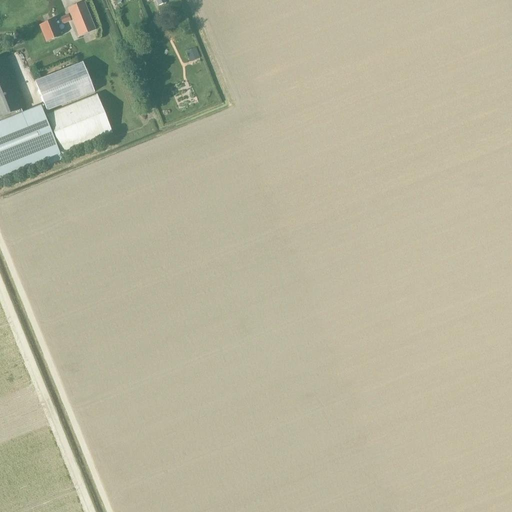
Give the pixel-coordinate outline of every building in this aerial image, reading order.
[(78,36),(82,35),(95,29),(83,2),(67,9),(78,36)] [(54,20),(39,25),(46,42),(60,36),(56,26),(69,21),(67,15),(59,18),(59,19),(54,21),(54,20)] [(0,117),(20,109),(25,107),(5,57),(0,58),(0,117)] [(9,60),(20,93),(27,91),(17,57),(9,60)] [(94,93),(88,79),(82,63),(34,81),(46,112),(94,93)] [(110,133),(95,96),(48,115),(48,116),(44,117),(57,150),(61,149),(63,152),(110,133)] [(61,160),(57,150),(44,117),(40,107),(22,114),(20,109),(0,117),(0,177),(46,159),(48,165),(61,160)]
